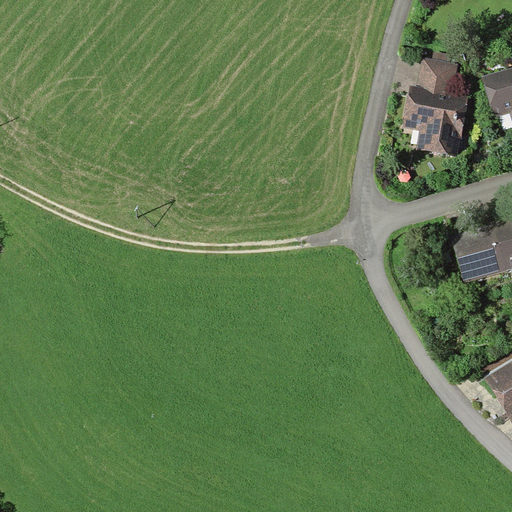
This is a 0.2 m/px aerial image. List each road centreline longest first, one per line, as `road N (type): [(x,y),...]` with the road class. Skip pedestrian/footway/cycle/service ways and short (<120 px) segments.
road 1 (track): [(0,177),(121,236),(192,247),(276,245),(364,230)]
road 2 (residential): [(511,459),(442,385),(387,305),(364,230)]
road 3 (residential): [(364,230),(363,165),(377,73),(404,0)]
road 4 (residential): [(511,187),(364,230)]
